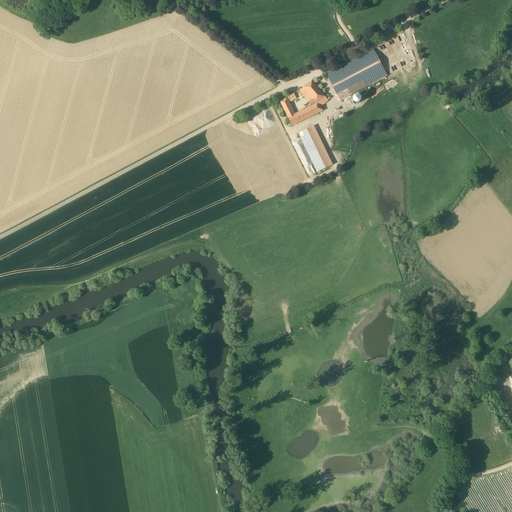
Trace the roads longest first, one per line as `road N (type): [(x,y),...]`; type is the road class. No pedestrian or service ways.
road 1 (unclassified): [(0,239),(439,0)]
road 2 (track): [(286,85),(171,0)]
road 3 (track): [(473,476),(453,435),(511,358)]
